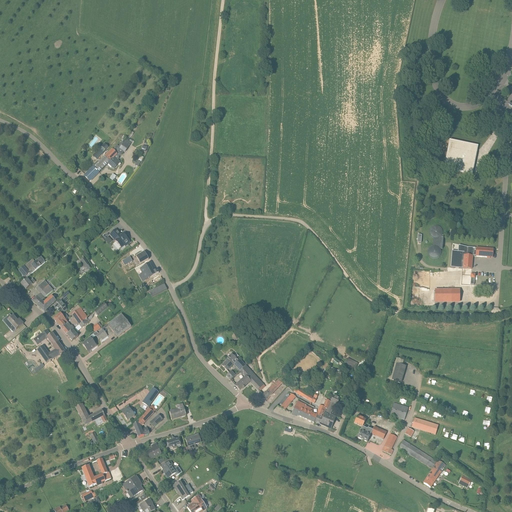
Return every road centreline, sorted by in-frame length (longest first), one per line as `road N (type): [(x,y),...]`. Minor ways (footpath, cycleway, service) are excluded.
road 1 (unclassified): [(170,287),(90,190),(32,137),(0,120)]
road 2 (track): [(222,0),(206,225)]
road 3 (unclassified): [(129,444),(61,335),(0,280)]
road 4 (track): [(511,309),(401,313),(365,297),(328,250)]
road 5 (unclassified): [(170,287),(191,273),(203,229),(217,217),(306,225)]
road 6 (unclassified): [(245,401),(387,465)]
road 7 (unclassified): [(245,401),(198,355),(170,287)]
road 8 (unclassified): [(0,496),(129,444)]
road 9 (unclassified): [(129,444),(245,401)]
